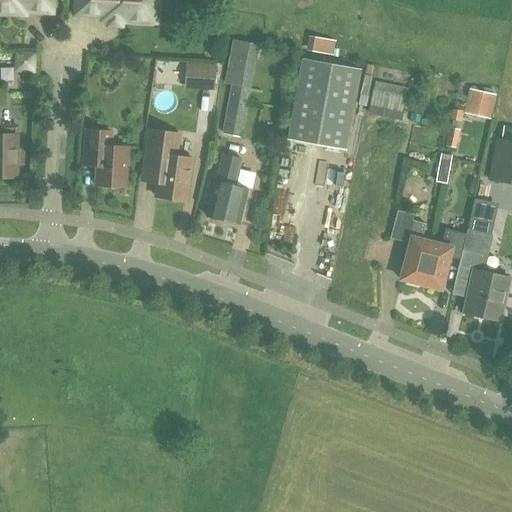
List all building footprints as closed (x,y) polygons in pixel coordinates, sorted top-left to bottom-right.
[(52,12),(52,0),(0,0),(0,12),(25,14),(25,10),(52,12)] [(76,0),(76,13),(104,15),(104,18),(109,19),(109,24),(121,25),(121,19),(156,21),(156,0),(76,0)] [(251,89),(259,45),(234,39),(225,84),(232,85),(223,134),(242,138),(252,90),(251,89)] [(33,55),(17,54),(17,64),(22,70),(32,71),(33,55)] [(303,58),(288,138),(345,148),(359,68),(303,58)] [(375,79),(373,88),(368,113),(401,120),(408,87),(375,79)] [(38,81),(38,92),(46,92),(47,81),(38,81)] [(471,89),(466,112),(488,117),(494,94),(471,89)] [(145,162),(142,182),(158,185),(156,196),(186,200),(192,158),(176,156),(179,134),(149,129),(145,162)] [(85,155),(84,165),(97,166),(96,185),(125,187),(128,147),(110,146),(111,131),(86,130),(85,155)] [(0,176),(17,177),(17,134),(0,134),(0,176)] [(511,182),(511,142),(496,139),(489,179),(511,182)] [(441,153),(435,182),(447,184),(452,155),(441,153)] [(207,216),(239,224),(248,189),(235,186),(241,158),(223,154),(217,176),(207,216)] [(421,284),(431,241),(422,239),(426,223),(413,219),(405,249),(408,250),(401,278),(421,284)] [(431,241),(421,284),(441,289),(449,256),(460,258),(463,249),(466,233),(446,228),(441,244),(431,241)] [(463,249),(460,258),(456,277),(471,281),(463,312),(500,320),(510,278),(480,270),(484,253),(463,249)]
